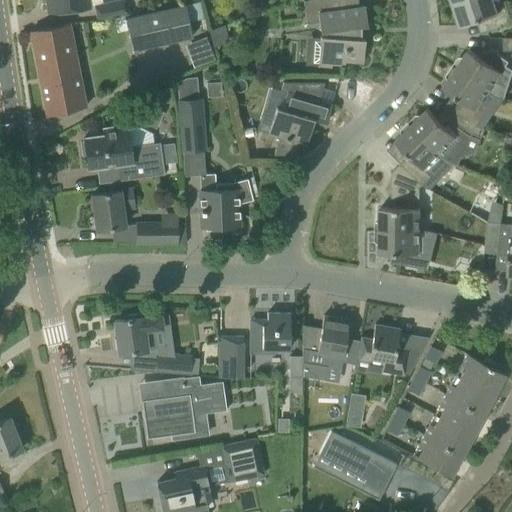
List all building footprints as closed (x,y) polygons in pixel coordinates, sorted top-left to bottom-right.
[(46,0),(47,12),(67,10),(89,8),(88,0),(46,0)] [(97,21),(128,14),(125,0),(116,0),(94,5),(97,21)] [(325,36),(319,35),(318,54),(317,66),(329,67),(329,64),(344,65),(344,61),(362,62),(363,38),(359,38),(359,26),(366,26),(364,6),(338,9),(337,0),(306,0),(303,2),(306,24),(318,22),(320,31),(325,31),(325,36)] [(494,4),(492,0),(463,0),(453,3),(460,26),(483,19),(487,31),(511,23),(505,2),(494,4)] [(126,18),(132,50),(191,38),(188,21),(202,18),(199,2),(126,18)] [(30,30),(38,73),(76,65),(70,38),(67,23),(30,30)] [(213,46),(225,43),(228,42),(224,25),(209,31),(213,46)] [(186,42),(192,65),(214,60),(208,37),(186,42)] [(511,37),(502,38),(503,51),(511,50),(511,37)] [(468,50),(462,58),(459,59),(453,67),(455,68),(488,91),(501,72),(495,68),(499,61),(484,51),(480,58),(468,50)] [(79,83),(76,65),(38,73),(46,116),(84,108),(79,83)] [(451,108),(477,125),(487,111),(485,105),(481,102),(488,91),(455,68),(453,67),(447,76),(448,79),(442,87),(458,98),(451,108)] [(303,82),(282,82),(280,92),(286,93),(281,109),(275,107),(267,135),(305,145),(313,119),(326,123),(331,105),(318,101),(323,82),(303,82)] [(181,152),(206,150),(202,97),(177,99),(181,152)] [(411,125),(453,166),(451,164),(452,163),(458,165),(461,157),(475,152),(480,138),(484,131),(483,130),(483,129),(477,125),(451,108),(445,118),(439,114),(436,118),(427,109),(420,116),(416,116),(409,123),(411,125)] [(400,164),(422,185),(429,190),(453,166),(411,125),(409,123),(402,130),(402,134),(395,141),(409,155),(400,164)] [(84,142),(80,142),(82,156),(85,156),(87,169),(116,165),(118,181),(164,174),(162,164),(177,162),(174,143),(160,145),(159,142),(152,143),(151,133),(136,126),(127,127),(127,126),(103,129),(104,135),(83,138),(84,142)] [(422,185),(400,164),(391,173),(391,208),(379,208),(379,218),(377,220),(377,230),(419,231),(419,208),(411,208),(411,196),(422,185)] [(214,173),(204,174),(199,174),(199,191),(201,227),(205,226),(205,230),(219,229),(219,226),(238,225),(237,204),(252,200),(246,179),(228,183),(214,184),(214,173)] [(91,194),(94,216),(91,217),(92,225),(96,226),(96,230),(124,226),(122,208),(133,207),(131,189),(91,194)] [(136,243),(176,243),(185,243),(185,223),(176,223),(176,213),(160,213),(160,223),(136,223),(136,243)] [(488,222),(474,215),(474,242),(485,245),(488,222)] [(488,222),(485,245),(484,252),(496,254),(500,223),(488,222)] [(511,224),(500,223),(496,254),(509,255),(507,275),(511,275),(511,224)] [(377,241),(379,243),(379,253),(393,253),(393,261),(428,261),(435,232),(427,231),(419,231),(377,230),(377,241)] [(153,329),(161,328),(160,315),(142,317),(141,317),(141,313),(123,315),(123,319),(114,320),(119,353),(155,349),(153,329)] [(249,344),(249,354),(273,354),(273,347),(288,348),(289,334),(289,313),(266,313),(266,319),(250,318),(249,324),(249,344)] [(301,356),(300,363),(300,375),(324,379),(329,354),(343,357),(345,339),(348,320),(322,315),(320,329),(316,329),(315,335),(302,333),(301,356)] [(396,342),(399,329),(374,324),(371,338),(360,336),(356,356),(355,360),(381,365),(380,370),(407,375),(420,350),(408,344),(396,342)] [(218,337),(218,378),(241,378),(242,337),(218,337)] [(441,351),(431,345),(424,357),(434,363),(441,351)] [(155,371),(196,374),(197,360),(190,359),(190,356),(156,353),(155,371)] [(466,353),(455,374),(494,394),(504,374),(466,353)] [(288,356),(288,376),(300,376),(300,375),(300,363),(301,356),(290,356),(288,356)] [(413,377),(424,383),(430,371),(419,366),(413,377)] [(483,414),(494,394),(455,374),(444,394),(483,414)] [(163,397),(141,400),(146,438),(170,435),(170,439),(194,435),(191,415),(225,410),(221,381),(199,384),(198,375),(160,380),(163,397)] [(424,383),(413,377),(407,389),(417,395),(424,383)] [(433,414),(472,435),(483,414),(444,394),(433,414)] [(402,424),(408,413),(398,407),(392,418),(402,424)] [(348,409),(346,425),(360,428),(363,412),(348,409)] [(423,435),(461,455),(472,435),(433,414),(423,435)] [(0,456),(3,456),(21,448),(9,417),(0,420),(0,456)] [(402,424),(392,418),(386,429),(396,435),(402,424)] [(276,421),(276,434),(285,434),(285,420),(276,421)] [(329,431),(318,453),(366,478),(360,490),(378,499),(390,476),(385,473),(391,461),(329,431)] [(451,476),(461,455),(423,435),(412,455),(451,476)] [(162,511),(177,511),(183,511),(185,511),(207,511),(206,506),(202,490),(208,489),(207,485),(227,481),(227,482),(262,475),(255,440),(196,453),(199,467),(180,471),(181,476),(156,482),(162,511)]
